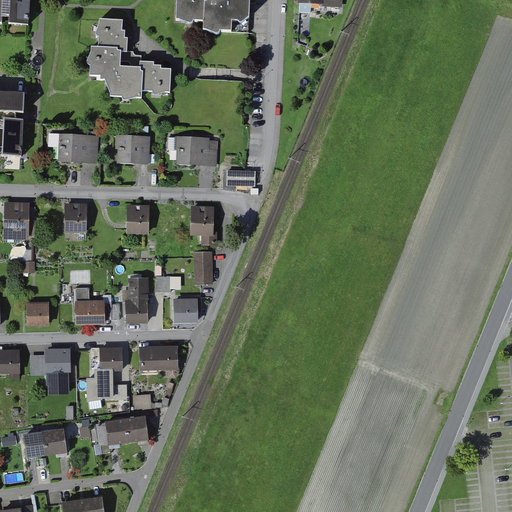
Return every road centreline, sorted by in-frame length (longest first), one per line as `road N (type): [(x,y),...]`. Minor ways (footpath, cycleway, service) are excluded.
road 1 (residential): [(0,190),(223,196),(255,207)]
road 2 (tertiary): [(511,279),(416,511)]
road 3 (residential): [(0,339),(201,340)]
road 4 (residential): [(265,183),(278,0)]
road 5 (residential): [(143,481),(201,340)]
road 6 (residential): [(143,481),(0,495)]
road 7 (residential): [(201,340),(255,207)]
